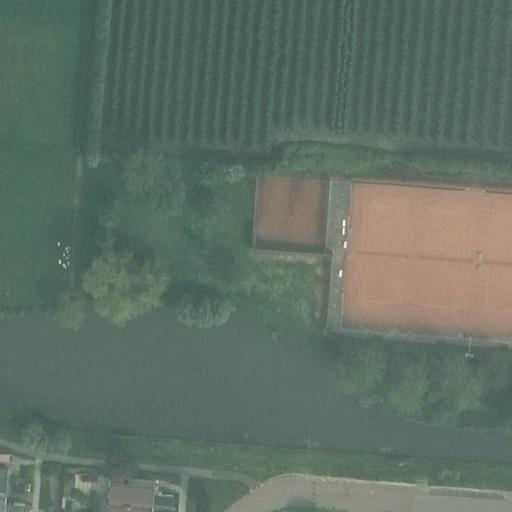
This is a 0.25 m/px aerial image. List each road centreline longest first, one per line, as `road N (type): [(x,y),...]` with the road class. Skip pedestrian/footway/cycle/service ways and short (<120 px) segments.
road 1 (unclassified): [(369,498),(285,493),(245,511)]
road 2 (unclassified): [(494,511),(369,498)]
